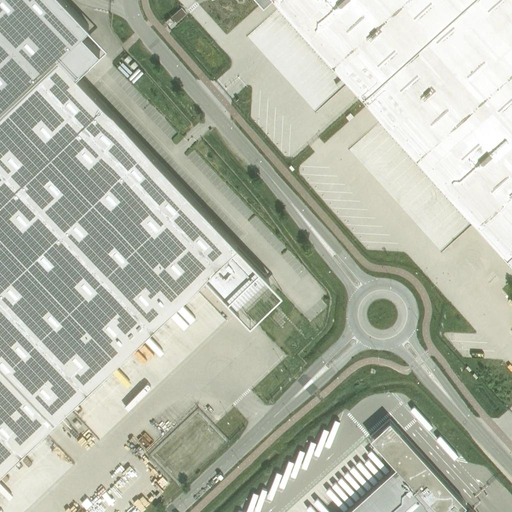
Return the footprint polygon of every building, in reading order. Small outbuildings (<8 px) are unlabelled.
[(0,0),(0,468),(54,417),(205,273),(236,305),(237,305),(236,304),(267,275),(267,276),(268,275),(76,73),(100,50),(88,38),(82,31),(86,27),(88,26),(89,25),(80,16),(65,0),(0,0)] [(511,0),(279,0),(507,252),(511,258),(511,0)] [(170,25),(174,21),(171,17),(166,20),(170,25)] [(511,375),(500,362),(489,371),(506,390),(511,384),(511,375)] [(456,511),(467,503),(390,418),(371,436),(396,464),(391,468),(342,511),(456,511)]
